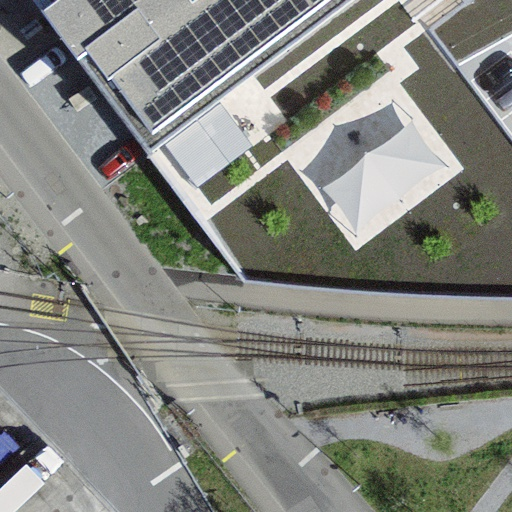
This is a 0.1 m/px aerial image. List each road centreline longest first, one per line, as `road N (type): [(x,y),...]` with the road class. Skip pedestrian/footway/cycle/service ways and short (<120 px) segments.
road 1 (unknown): [(8,0),(178,236),(213,250),(264,246),(418,153)]
road 2 (unclassified): [(0,102),(166,329),(325,511)]
